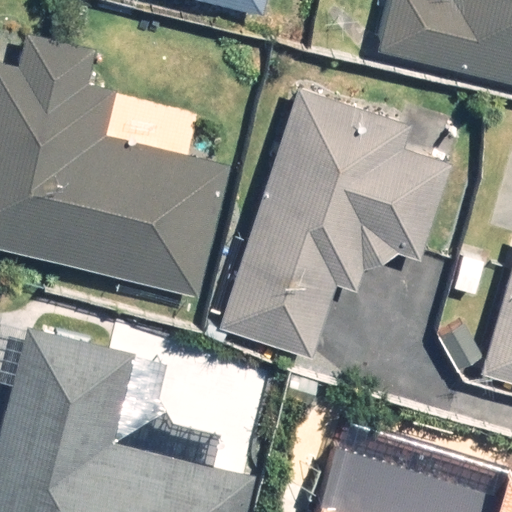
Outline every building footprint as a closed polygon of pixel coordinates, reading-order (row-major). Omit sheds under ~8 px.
[(511,0),(391,0),(383,38),(511,69),(511,0)] [(0,53),(0,236),(196,284),(228,154),(103,124),(114,81),(87,74),(95,39),(30,23),(22,58),(0,53)] [(411,113),(300,77),(224,315),(313,343),(336,273),(358,280),(365,257),(395,243),(420,251),(452,152),(404,136),(411,113)] [(511,262),(483,363),(511,371),(511,262)] [(23,333),(0,426),(0,511),(246,511),(257,467),(114,432),(131,359),(23,333)] [(511,511),(511,458),(510,458),(493,511),(412,511),(325,487),(317,511),(511,511)]
